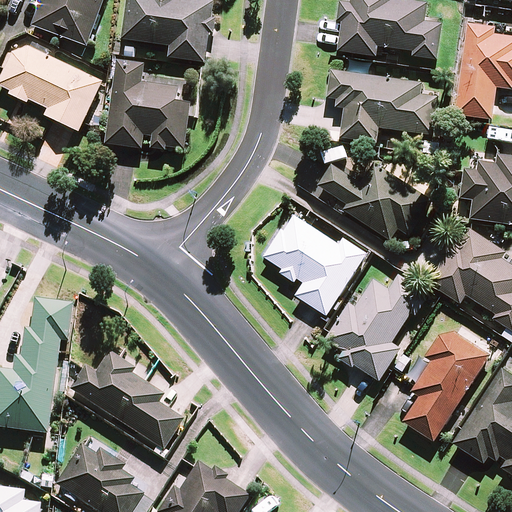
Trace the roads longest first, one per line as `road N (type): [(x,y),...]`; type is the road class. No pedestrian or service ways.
road 1 (tertiary): [(402,511),(333,457),(164,267)]
road 2 (residential): [(164,267),(251,158),(281,0)]
road 3 (tertiary): [(164,267),(0,189)]
